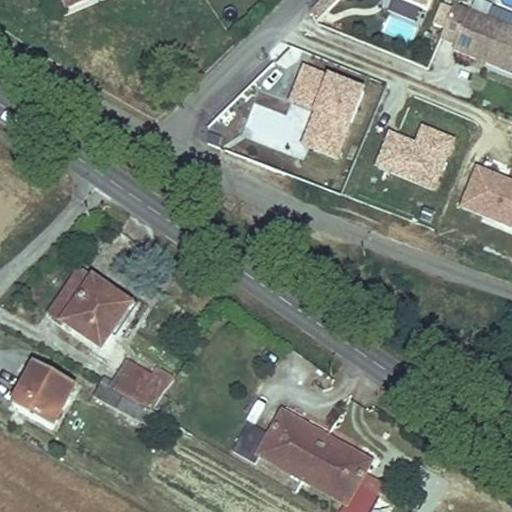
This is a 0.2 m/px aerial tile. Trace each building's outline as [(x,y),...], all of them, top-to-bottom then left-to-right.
[(60,0),(66,15),(93,6),(89,0),(60,0)] [(325,0),(318,8),(321,22),(343,0),(325,0)] [(511,30),(458,7),(444,39),(460,45),(457,51),(480,61),(482,67),(489,65),(511,75),(511,30)] [(312,63),(298,97),(323,107),(310,139),(345,153),(372,87),(312,63)] [(397,128),(384,159),(439,182),(459,136),(430,123),(423,139),(397,128)] [(511,174),(484,163),(468,201),(511,219),(511,174)] [(84,273),(55,314),(106,348),(133,307),(84,273)] [(139,424),(148,412),(150,413),(165,390),(122,362),(109,382),(102,377),(90,396),(139,424)] [(35,368),(12,410),(51,433),(74,390),(35,368)] [(302,480),(327,440),(281,412),(268,434),(249,422),(233,448),(251,459),(255,453),(302,480)] [(366,464),(327,440),(302,480),(342,505),(338,511),(340,511),(367,511),(379,495),(357,480),(366,464)]
